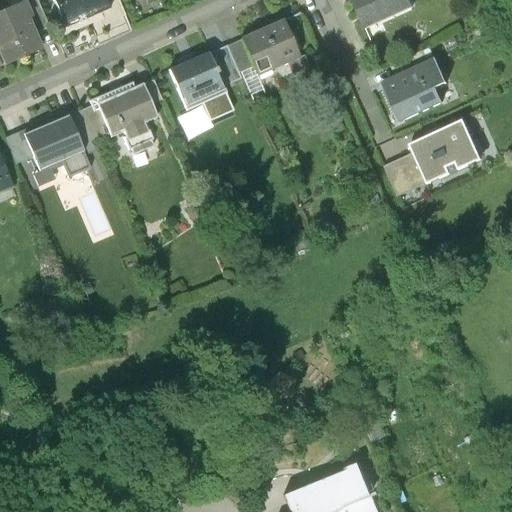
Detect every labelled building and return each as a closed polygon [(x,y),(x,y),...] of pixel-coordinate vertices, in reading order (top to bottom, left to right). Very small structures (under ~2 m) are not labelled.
[(22,0),(21,1),(23,5),(27,3),(33,18),(29,19),(37,36),(49,30),(36,0),(22,0)] [(52,0),(59,18),(57,19),(63,35),(101,20),(99,17),(111,12),(106,0),(52,0)] [(117,0),(106,0),(111,12),(99,17),(101,20),(104,27),(126,18),(117,0)] [(409,0),(354,0),(367,29),(413,9),(409,0)] [(33,18),(27,3),(23,5),(0,14),(0,54),(5,65),(42,49),(37,36),(29,19),(33,18)] [(283,21),(241,39),(253,67),(257,74),(299,56),(283,21)] [(213,51),(225,79),(253,67),(241,39),(213,51)] [(390,67),(395,78),(428,64),(423,53),(390,67)] [(209,55),(170,72),(184,103),(222,86),(209,55)] [(381,85),(399,124),(442,105),(436,90),(447,85),(435,60),(428,64),(395,78),(381,85)] [(157,117),(143,85),(134,89),(131,83),(89,102),(91,106),(93,112),(99,109),(109,133),(111,137),(120,132),(128,150),(151,140),(143,123),(157,117)] [(91,106),(79,111),(92,140),(109,133),(99,109),(93,112),(91,106)] [(79,111),(66,117),(84,157),(97,152),(92,140),(79,111)] [(24,136),(39,170),(60,161),(67,177),(88,168),(84,157),(66,117),(24,136)] [(463,122),(409,146),(413,155),(427,185),(427,186),(481,162),(463,122)] [(0,193),(14,188),(0,153),(0,193)] [(427,185),(413,155),(384,168),(398,199),(427,185)] [(377,511),(358,466),(284,497),(290,511),(377,511)]
